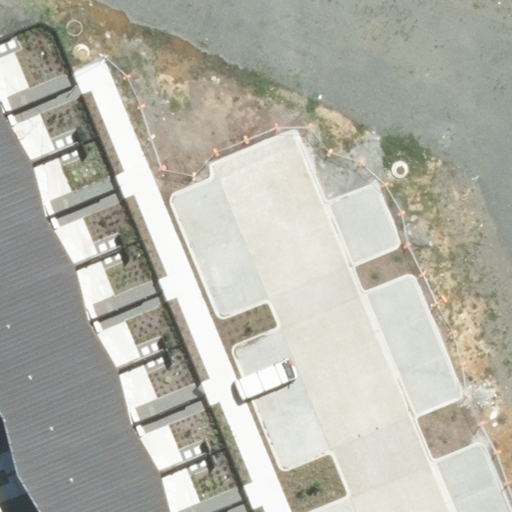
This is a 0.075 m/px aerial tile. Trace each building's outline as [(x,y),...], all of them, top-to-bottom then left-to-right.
[(1,119),(0,119),(0,173),(31,161),(1,119)] [(31,161),(0,173),(0,238),(47,220),(31,161)] [(47,220),(0,238),(0,296),(78,267),(47,220)] [(78,267),(0,296),(0,360),(89,323),(78,267)] [(89,323),(0,360),(0,410),(4,416),(120,371),(89,323)] [(120,371),(4,416),(17,472),(132,428),(120,371)] [(132,428),(17,472),(43,511),(66,511),(161,474),(132,428)] [(170,511),(161,474),(66,511),(170,511)]
